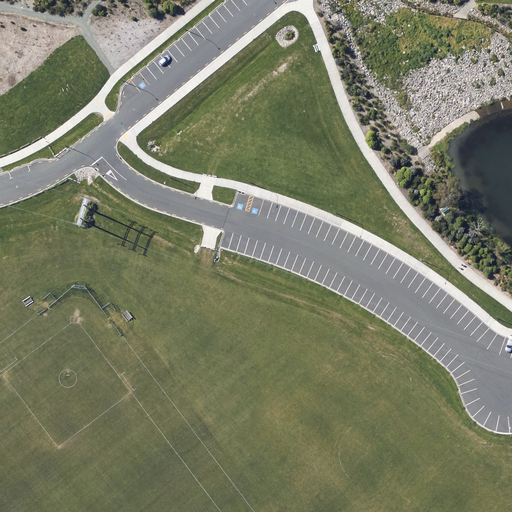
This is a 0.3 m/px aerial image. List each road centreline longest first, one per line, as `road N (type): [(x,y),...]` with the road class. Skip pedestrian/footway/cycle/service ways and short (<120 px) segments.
road 1 (residential): [(92,145),(138,188),(286,237),(393,289),(508,385)]
road 2 (residential): [(92,145),(270,0)]
